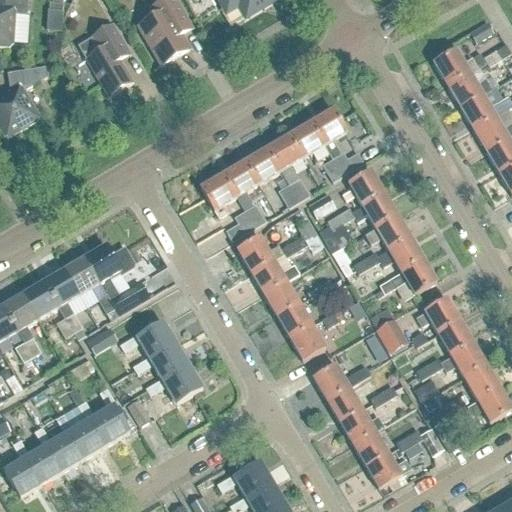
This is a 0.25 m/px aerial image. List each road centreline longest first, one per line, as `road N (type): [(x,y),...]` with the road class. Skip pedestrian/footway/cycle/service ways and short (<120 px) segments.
road 1 (residential): [(511,303),(356,40)]
road 2 (residential): [(268,411),(127,173)]
road 3 (tertiary): [(356,40),(127,173)]
road 4 (residential): [(107,511),(268,411)]
road 5 (tertiary): [(127,173),(0,248)]
